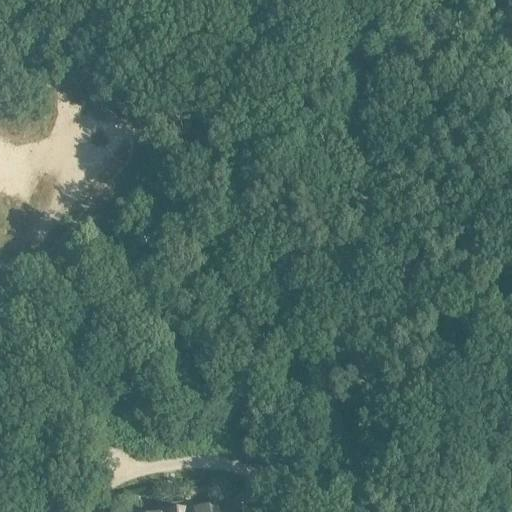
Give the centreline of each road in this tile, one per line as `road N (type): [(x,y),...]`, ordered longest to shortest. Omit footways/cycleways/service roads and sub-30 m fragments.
road 1 (unclassified): [(397,511),(349,457),(325,378),(361,218),(345,0)]
road 2 (track): [(342,511),(222,462),(136,457),(113,463),(89,511)]
